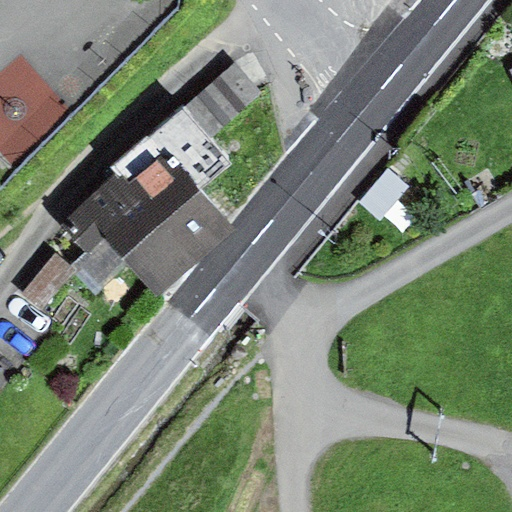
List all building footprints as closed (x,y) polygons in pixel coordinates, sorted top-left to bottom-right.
[(0,63),(0,138),(17,157),(71,109),(23,55),(0,63)] [(212,129),(260,89),(237,62),(190,102),(184,96),(109,160),(116,168),(192,256),(240,217),(205,175),(232,152),(212,129)] [(192,256),(116,168),(63,214),(91,246),(111,228),(160,284),(192,256)] [(55,248),(23,291),(45,307),(77,264),(55,248)] [(511,330),(496,329),(491,412),(511,413),(511,330)]
